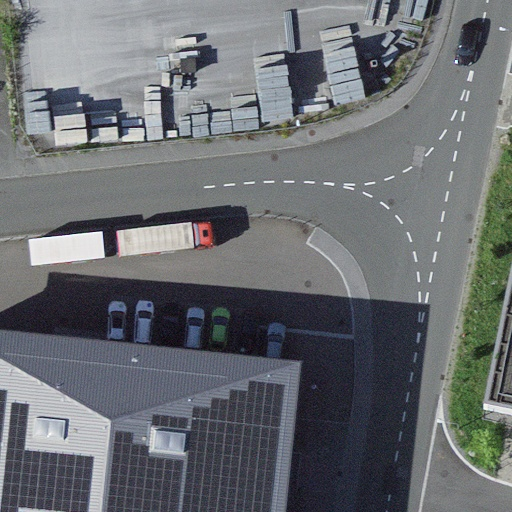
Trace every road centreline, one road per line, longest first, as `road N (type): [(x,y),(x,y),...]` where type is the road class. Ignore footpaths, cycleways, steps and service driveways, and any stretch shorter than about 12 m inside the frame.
road 1 (unclassified): [(0,208),(250,184),(335,185),(443,207)]
road 2 (unclassified): [(443,207),(386,511)]
road 3 (unclassified): [(488,0),(443,207)]
